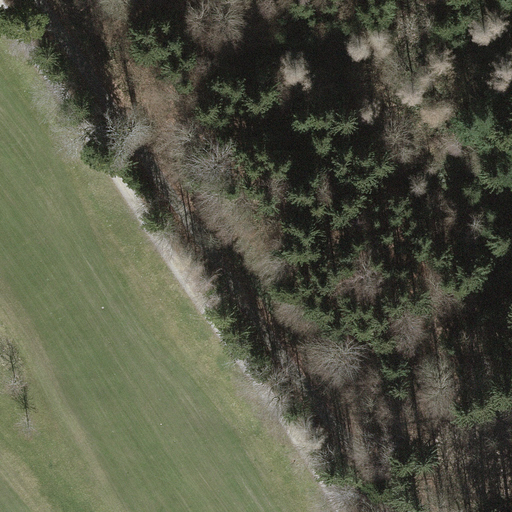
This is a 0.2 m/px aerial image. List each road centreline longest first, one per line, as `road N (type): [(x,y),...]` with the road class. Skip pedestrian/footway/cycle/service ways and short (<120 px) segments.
road 1 (track): [(37,0),(317,403),(421,511)]
road 2 (track): [(340,511),(0,8)]
